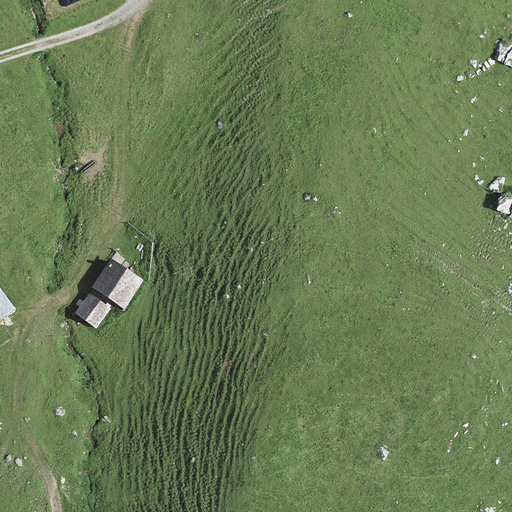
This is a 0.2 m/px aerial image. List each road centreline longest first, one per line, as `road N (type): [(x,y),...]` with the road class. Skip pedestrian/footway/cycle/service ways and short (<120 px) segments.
road 1 (track): [(128,11),(116,221),(72,293),(41,308)]
road 2 (track): [(140,0),(97,28),(0,59)]
